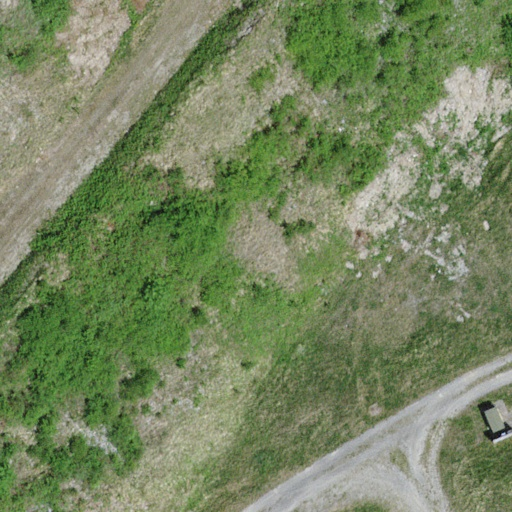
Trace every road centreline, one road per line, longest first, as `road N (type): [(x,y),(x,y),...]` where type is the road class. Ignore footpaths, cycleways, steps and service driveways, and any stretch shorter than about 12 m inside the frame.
road 1 (track): [(264,511),(317,453),(511,365)]
road 2 (track): [(390,414),(474,511)]
